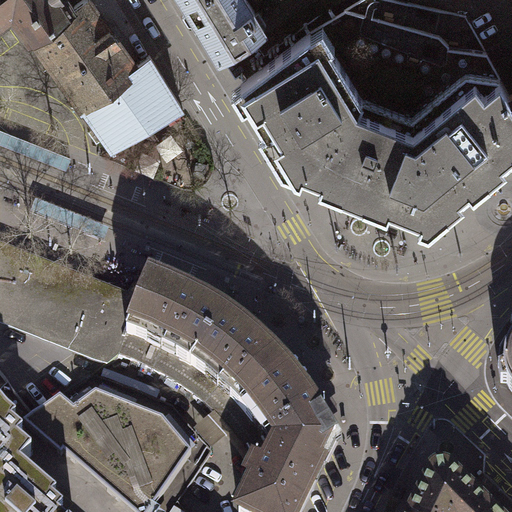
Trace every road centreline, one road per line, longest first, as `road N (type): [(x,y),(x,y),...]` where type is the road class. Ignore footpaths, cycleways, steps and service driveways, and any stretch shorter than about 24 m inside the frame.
road 1 (tertiary): [(352,305),(292,231),(145,0)]
road 2 (tertiary): [(377,475),(380,411),(352,305)]
